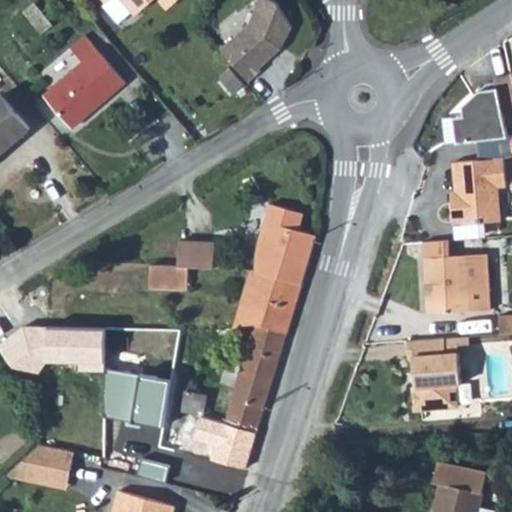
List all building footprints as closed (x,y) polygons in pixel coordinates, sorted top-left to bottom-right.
[(106,0),(107,0),(128,0),(136,9),(146,0),(162,0),(168,7),(176,0),(106,0)] [(261,0),(251,23),(223,48),(250,80),(263,69),(262,67),(284,48),(294,26),(280,2),(276,0),(261,0)] [(84,61),(46,95),(74,128),(128,81),(86,34),(71,47),(84,61)] [(459,143),(510,137),(505,112),(511,111),(511,74),(497,78),(498,83),(489,84),(465,106),(466,116),(456,118),(459,143)] [(0,98),(0,155),(31,128),(3,96),(0,98)] [(505,155),(454,159),(456,189),(457,199),(452,199),(454,222),(501,218),(499,184),(507,184),(505,155)] [(259,253),(258,270),(304,283),(318,234),(302,230),(306,212),(273,203),(259,253)] [(487,236),(454,235),(454,249),(486,250),(487,236)] [(450,237),(424,239),(428,311),(492,308),(489,250),(451,252),(450,237)] [(183,239),(181,264),(196,265),(217,266),(218,240),(183,239)] [(181,264),(158,264),(158,287),(196,288),(196,265),(181,264)] [(258,270),(243,324),(257,324),(289,333),(304,283),(258,270)] [(511,311),(500,312),(502,331),(511,330),(511,311)] [(189,449),(217,461),(247,469),(267,407),(289,333),(257,324),(227,426),(198,417),(189,449)] [(102,372),(102,331),(21,326),(0,343),(0,353),(10,369),(37,375),(46,365),(78,366),(78,373),(102,372)] [(445,335),(409,338),(410,357),(415,357),(416,371),(420,371),(421,383),(417,383),(414,384),(416,407),(457,404),(456,382),(461,381),(459,351),(446,352),(445,335)] [(159,429),(166,384),(102,372),(104,418),(159,429)] [(190,381),(184,410),(206,415),(210,394),(198,391),(200,383),(190,381)] [(42,445),(24,460),(73,470),(77,450),(42,445)] [(6,477),(69,489),(73,470),(24,460),(6,477)] [(439,501),(436,511),(479,511),(480,508),(488,471),(439,461),(435,481),(443,482),(439,501)] [(175,511),(177,505),(120,490),(113,511),(175,511)]
